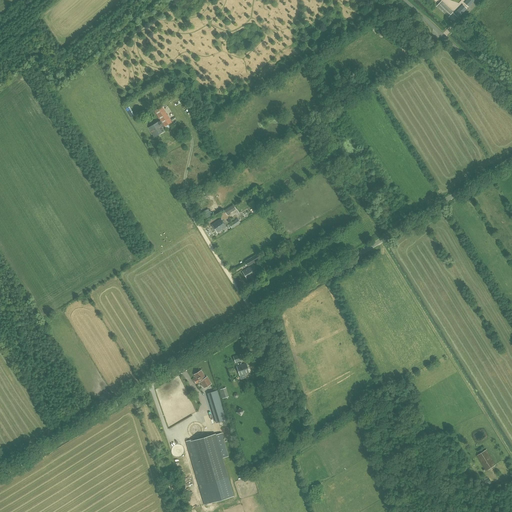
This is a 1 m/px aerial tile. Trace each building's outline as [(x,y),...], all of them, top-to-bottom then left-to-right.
[(448,18),(454,12),(442,1),(437,6),(448,18)] [(459,18),(467,9),(463,5),(454,14),(459,18)] [(160,120),(148,128),(155,137),(164,131),(162,127),(164,126),(165,126),(171,122),(162,107),(155,111),(160,120)] [(227,215),(236,209),(233,204),(224,210),(227,215)] [(217,233),(226,227),(221,219),(212,225),(217,233)] [(232,228),(240,223),(238,219),(229,224),(232,228)] [(248,266),(260,259),(257,254),(245,261),(248,266)] [(247,279),(255,275),(250,267),(242,272),(247,279)] [(235,364),(242,362),(240,356),(234,357),(235,364)] [(240,376),(249,373),(246,363),(237,366),(240,376)] [(205,378),(201,371),(194,375),(199,382),(200,381),(204,388),(211,384),(207,376),(205,378)] [(259,388),(266,386),(264,379),(257,381),(259,388)] [(222,405),(212,408),(216,422),(226,419),(222,405)] [(193,439),(186,441),(194,471),(198,485),(204,505),(212,503),(234,496),(231,486),(228,477),(223,458),(229,456),(222,433),(216,434),(193,440),(193,439)] [(470,437),(460,440),(463,450),(473,447),(470,437)] [(496,465),(487,450),(476,456),(486,471),(496,465)]
